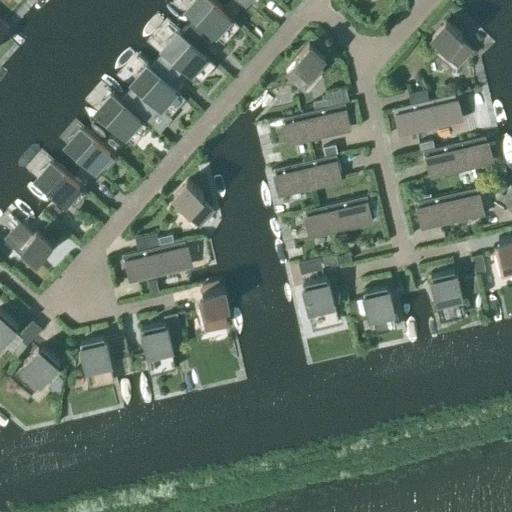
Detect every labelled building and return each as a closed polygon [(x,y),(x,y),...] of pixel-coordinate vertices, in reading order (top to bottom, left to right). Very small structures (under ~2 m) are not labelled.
[(195,0),(190,6),(197,13),(180,32),(192,43),(202,51),(218,32),(224,37),(237,22),(212,0),(195,0)] [(0,37),(9,27),(0,19),(0,37)] [(471,47),(459,36),(462,33),(446,19),(431,35),(439,41),(435,45),(456,63),(471,47)] [(179,31),(166,46),(149,65),(162,77),(170,83),(187,64),(200,76),(213,61),(202,51),(192,43),(180,32),(179,31)] [(304,87),(322,67),(318,63),(324,56),(309,42),(294,58),(298,61),(287,73),(304,87)] [(170,110),(183,95),(170,83),(162,77),(149,65),(136,79),(140,83),(124,100),(148,122),(164,104),(170,110)] [(425,88),(407,92),(410,103),(427,99),(428,99),(426,88),(425,88)] [(391,108),(393,108),(398,131),(459,116),(454,93),(457,92),(428,99),(427,99),(410,103),(391,107),(391,108)] [(134,138),(147,124),(113,93),(100,108),(134,138)] [(325,98),(313,101),(315,108),(327,105),(325,98)] [(279,118),(283,117),(288,140),(350,125),(344,102),(346,102),(346,101),(279,117),(279,118)] [(104,172),(117,157),(83,127),(70,142),(104,172)] [(490,158),(484,135),(488,135),(488,134),(421,149),(422,150),(423,150),(429,173),(490,158)] [(432,138),(418,141),(420,149),(434,145),(432,138)] [(335,143),(322,146),(323,148),(324,155),(337,152),(335,143)] [(336,154),(337,153),(337,152),(324,155),(271,168),(271,169),(274,168),(280,191),(341,177),(336,154)] [(74,205),(87,191),(53,161),(40,175),(74,205)] [(80,182),(89,190),(94,183),(86,176),(80,182)] [(173,195),(180,201),(177,205),(197,223),(212,207),(200,196),(203,193),(187,179),(173,195)] [(479,186),(413,201),(414,201),(420,224),(481,210),(476,187),(479,186)] [(372,218),(366,195),(368,195),(368,194),(301,209),(302,210),(305,210),(310,232),(372,218)] [(63,230),(53,221),(48,226),(58,235),(63,230)] [(35,229),(33,232),(21,222),(6,238),(27,257),(30,253),(37,259),(51,243),(35,229)] [(173,240),(172,233),(158,236),(160,243),(173,240)] [(511,233),(498,236),(500,245),(495,247),(501,274),(511,271),(511,233)] [(184,240),(187,239),(187,238),(121,254),(121,255),(123,255),(128,277),(173,266),(189,262),(184,240)] [(50,276),(69,255),(54,241),(35,263),(50,276)] [(351,259),(350,252),(336,255),(337,262),(351,259)] [(485,269),(481,254),(471,256),(475,271),(485,269)] [(457,271),(455,272),(454,268),(431,273),(432,277),(430,277),(435,300),(438,299),(441,311),(461,306),(459,295),(462,294),(457,271)] [(467,292),(479,289),(476,273),(464,276),(467,292)] [(329,279),(327,279),(326,275),(303,281),(304,285),(302,285),(307,308),(310,307),(313,319),(334,314),(331,302),(334,302),(329,279)] [(155,277),(146,279),(147,281),(149,292),(158,289),(155,277)] [(389,287),(387,287),(386,283),(363,289),(364,292),(362,293),(368,316),(371,315),(373,326),(394,322),(391,310),(394,310),(389,287)] [(202,290),(204,299),(199,300),(205,327),(227,322),(223,307),(227,306),(223,285),(202,290)] [(356,298),(347,300),(350,315),(359,313),(356,298)] [(0,306),(0,343),(1,344),(3,342),(13,331),(14,330),(16,327),(15,326),(18,323),(0,306)] [(184,310),(177,311),(179,317),(180,325),(187,323),(184,310)] [(180,325),(179,317),(165,320),(141,325),(142,329),(141,330),(146,352),(149,352),(152,363),(172,358),(170,347),(173,346),(172,343),(184,340),(180,325)] [(13,331),(3,342),(11,350),(17,355),(26,344),(20,340),(21,340),(23,337),(19,334),(14,330),(13,331)] [(104,338),(103,334),(80,340),(81,344),(79,344),(85,367),(88,366),(90,377),(111,373),(108,361),(111,361),(106,338),(104,338)] [(58,364),(57,363),(60,360),(42,344),(39,347),(38,346),(22,363),(25,365),(17,374),(33,388),(41,380),(43,382),(58,364)] [(125,348),(113,350),(115,357),(126,354),(128,353),(126,347),(125,348)] [(58,373),(48,385),(58,394),(59,394),(62,377),(58,373)]
